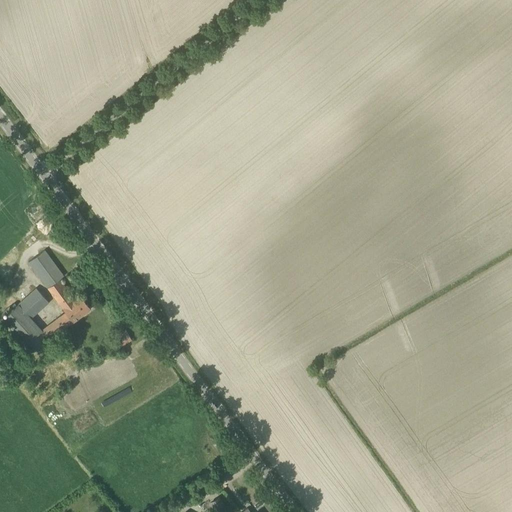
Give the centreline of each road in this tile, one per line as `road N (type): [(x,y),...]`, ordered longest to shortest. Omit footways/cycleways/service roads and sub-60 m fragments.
road 1 (unclassified): [(294,511),(43,174)]
road 2 (unclassified): [(43,174),(260,0)]
